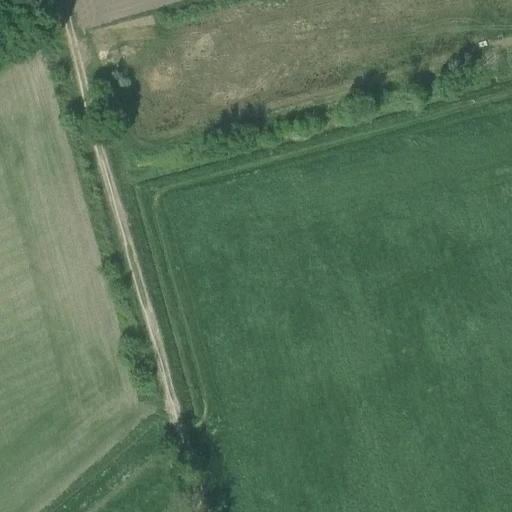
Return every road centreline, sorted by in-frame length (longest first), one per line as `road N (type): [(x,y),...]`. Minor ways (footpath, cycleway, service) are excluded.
road 1 (track): [(185,440),(213,423),(154,197),(511,104)]
road 2 (track): [(185,440),(58,0)]
